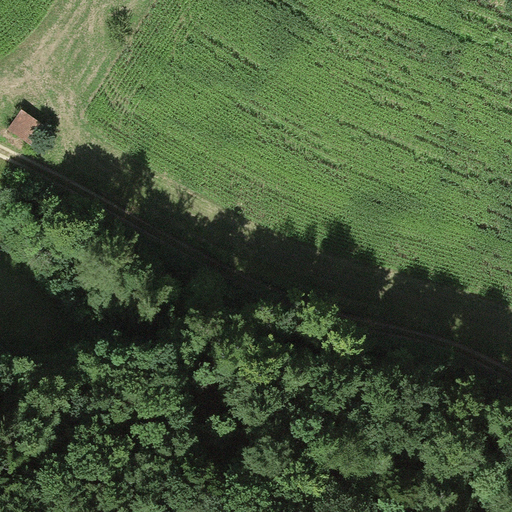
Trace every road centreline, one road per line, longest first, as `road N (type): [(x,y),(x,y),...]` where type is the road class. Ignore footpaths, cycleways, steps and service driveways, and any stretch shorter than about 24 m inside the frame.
road 1 (track): [(0,151),(62,179),(193,262),(285,304),(454,350),(511,376)]
road 2 (track): [(413,511),(315,436)]
